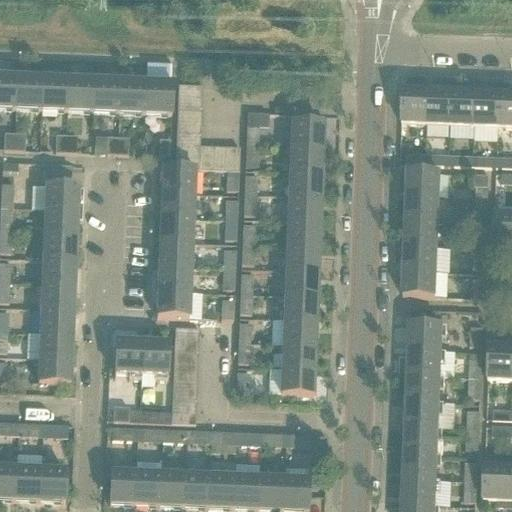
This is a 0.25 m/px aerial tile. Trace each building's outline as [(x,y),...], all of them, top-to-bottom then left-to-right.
[(17,63),(17,75),(25,76),(30,71),(30,64),(17,63)] [(0,114),(9,115),(15,115),(16,83),(3,83),(3,78),(0,77),(0,114)] [(36,116),(40,116),(42,84),(29,83),(29,79),(16,78),(16,83),(15,115),(36,116)] [(62,117),(66,117),(67,85),(55,85),(55,80),(42,79),(42,84),(40,116),(41,116),(62,117)] [(88,118),(92,118),(93,86),(80,85),(81,81),(68,80),(67,85),(66,117),(67,117),(88,118)] [(113,119),(118,119),(119,87),(106,86),(106,82),(93,81),(93,86),(92,118),(93,118),(113,118),(113,119)] [(139,120),(144,120),(145,88),(132,87),(132,83),(120,82),(119,87),(118,119),(119,119),(140,120),(139,120)] [(145,88),(144,120),(165,120),(165,121),(171,121),(172,84),(171,84),(171,89),(158,88),(158,84),(145,83),(145,88)] [(401,129),(426,130),(428,88),(416,88),(416,95),(403,94),(401,129)] [(426,130),(450,131),(451,96),(439,96),(439,89),(428,88),(426,130)] [(178,90),(177,102),(202,103),(202,91),(178,90)] [(450,131),(474,132),(476,90),(464,90),(464,97),(451,96),(450,131)] [(474,132),(498,133),(499,98),(487,98),(487,91),(476,90),(474,132)] [(498,133),(511,133),(511,98),(499,98),(498,133)] [(177,102),(177,114),(201,115),(202,103),(177,102)] [(177,114),(176,126),(201,127),(201,115),(177,114)] [(176,126),(176,138),(200,139),(201,127),(176,126)] [(291,129),(290,154),(321,155),(322,134),(323,134),(323,130),(291,129)] [(246,133),(245,152),(257,152),(258,132),(246,132),(246,133)] [(3,155),(14,155),(14,139),(4,138),(3,155)] [(200,152),(200,139),(176,138),(174,174),(200,152)] [(14,139),(14,155),(25,156),(26,139),(14,139)] [(55,157),(65,158),(66,141),(56,140),(55,157)] [(66,141),(65,158),(76,158),(77,141),(66,141)] [(106,159),(117,160),(118,143),(107,142),(106,159)] [(118,143),(117,160),(128,160),(129,143),(118,143)] [(159,161),(169,162),(170,145),(159,145),(159,161)] [(212,176),(213,152),(200,152),(174,174),(194,175),(212,176)] [(213,152),(212,176),(225,176),(226,153),(213,152)] [(245,154),(244,171),(256,172),(257,152),(245,152),(245,154)] [(226,153),(225,176),(238,177),(239,153),(226,153)] [(290,154),(289,179),(320,181),(321,155),(290,154)] [(406,159),(406,169),(425,170),(425,160),(406,159)] [(425,160),(425,170),(443,171),(444,161),(425,160)] [(454,161),(454,171),(472,172),(473,162),(454,161)] [(473,162),(472,172),(491,173),(492,163),(473,162)] [(511,163),(502,163),(502,173),(511,173),(511,163)] [(163,175),(162,199),(193,201),(194,175),(174,174),(162,174),(162,175),(163,175)] [(226,176),(225,196),(237,196),(238,177),(226,176)] [(408,178),(407,203),(438,204),(439,179),(408,178)] [(289,179),(288,203),(319,205),(320,181),(289,179)] [(511,179),(501,179),(501,189),(511,189),(511,179)] [(474,180),(473,192),(476,192),(475,206),(487,206),(488,192),(488,180),(474,180)] [(244,181),(243,201),(255,201),(256,181),(244,181)] [(1,189),(0,206),(0,208),(12,209),(13,190),(1,189)] [(46,191),(45,217),(76,218),(77,197),(77,192),(46,191)] [(162,199),(161,224),(192,225),(193,201),(162,199)] [(243,201),(242,221),(254,221),(255,201),(243,201)] [(288,203),(287,228),(318,229),(319,205),(288,203)] [(407,203),(406,228),(437,229),(438,204),(407,203)] [(225,205),(224,225),(236,226),(237,206),(225,205)] [(475,206),(474,226),(486,226),(487,206),(475,206)] [(45,217),(44,241),(75,243),(76,218),(45,217)] [(0,218),(0,238),(11,239),(40,240),(40,232),(11,230),(12,219),(0,218)] [(506,262),(511,262),(511,220),(494,220),(493,255),(506,255),(506,262)] [(161,224),(160,248),(191,249),(192,225),(161,224)] [(224,225),(223,245),(235,246),(236,226),(224,225)] [(287,228),(286,252),(317,253),(318,229),(287,228)] [(406,228),(405,252),(436,253),(437,229),(406,228)] [(242,230),(241,250),(253,250),(254,231),(242,230)] [(474,235),(473,255),(485,255),(486,236),(474,235)] [(0,238),(0,258),(10,259),(11,239),(0,238)] [(44,241),(43,265),(74,267),(75,243),(44,241)] [(160,248),(159,273),(190,275),(191,249),(160,248)] [(241,250),(240,270),(252,270),(253,250),(241,250)] [(286,252),(285,277),(316,279),(317,253),(286,252)] [(405,252),(404,277),(435,278),(449,279),(450,254),(436,253),(405,252)] [(223,255),(222,275),(234,275),(235,256),(223,255)] [(473,255),(472,275),(484,275),(485,265),(485,255),(473,255)] [(43,265),(42,290),(73,291),(74,267),(43,265)] [(0,268),(0,288),(9,289),(9,269),(0,268)] [(159,273),(158,298),(189,299),(190,275),(159,273)] [(222,275),(221,295),(234,295),(234,275),(222,275)] [(285,277),(284,301),(315,303),(316,279),(285,277)] [(435,278),(404,277),(403,302),(434,303),(435,278)] [(240,279),(239,299),(251,300),(252,280),(240,279)] [(472,284),(471,304),(483,305),(484,285),(472,284)] [(0,288),(0,308),(8,309),(9,289),(0,288)] [(42,290),(41,314),(72,316),(73,291),(42,290)] [(156,317),(156,322),(169,323),(188,324),(188,323),(200,323),(201,300),(189,299),(158,298),(157,317),(156,317)] [(239,299),(238,319),(250,320),(251,300),(239,299)] [(284,301),(283,326),(314,327),(315,303),(284,301)] [(221,305),(220,325),(232,325),(233,305),(221,305)] [(41,314),(40,339),(70,341),(72,316),(41,314)] [(283,326),(282,350),(313,352),(314,327),(283,326)] [(238,329),(237,349),(249,349),(250,329),(238,329)] [(410,330),(409,356),(440,357),(441,344),(446,345),(446,332),(410,330)] [(174,333),(174,345),(198,346),(198,334),(174,333)] [(482,353),(483,333),(471,333),(470,353),(482,353)] [(40,339),(39,364),(69,365),(70,341),(40,339)] [(488,386),(511,386),(511,344),(503,344),(503,351),(489,351),(488,386)] [(174,345),(173,357),(197,358),(198,346),(174,345)] [(141,380),(142,380),(144,348),(141,348),(141,350),(121,349),(121,347),(115,347),(114,379),(128,379),(128,385),(141,385),(141,380)] [(144,348),(142,380),(154,381),(154,386),(166,386),(168,349),(166,349),(166,351),(146,350),(146,348),(144,348)] [(237,349),(236,369),(248,369),(249,349),(237,349)] [(282,350),(281,375),(312,376),(313,352),(282,350)] [(409,356),(408,382),(439,383),(444,384),(454,384),(455,358),(445,358),(440,357),(409,356)] [(173,357),(173,369),(197,370),(197,358),(173,357)] [(69,365),(39,364),(38,389),(70,390),(70,389),(68,389),(69,365)] [(469,365),(468,385),(480,385),(481,365),(469,365)] [(173,369),(173,381),(197,382),(197,370),(173,369)] [(268,375),(267,398),(280,399),(280,400),(312,402),(312,400),(311,400),(312,376),(281,375),(268,375)] [(236,378),(235,398),(247,399),(248,379),(236,378)] [(173,381),(172,393),(196,394),(197,382),(173,381)] [(408,382),(407,407),(438,408),(439,396),(444,396),(444,384),(408,382)] [(468,385),(467,404),(479,405),(480,385),(468,385)] [(172,393),(172,405),(196,406),(196,394),(172,393)] [(172,405),(171,417),(195,418),(196,406),(172,405)] [(407,407),(406,433),(437,435),(437,422),(443,422),(443,409),(438,409),(438,408),(407,407)] [(112,427),(138,428),(139,417),(129,416),(129,413),(113,412),(112,427)] [(492,415),(492,425),(511,426),(511,416),(492,415)] [(467,416),(466,436),(478,437),(479,417),(467,416)] [(171,429),(171,418),(139,417),(138,428),(171,429)] [(195,430),(195,418),(171,417),(171,418),(171,429),(195,430)] [(0,441),(17,442),(18,430),(0,429),(0,441)] [(18,430),(17,442),(38,443),(38,431),(18,430)] [(68,432),(48,431),(47,443),(67,444),(68,432)] [(492,431),(491,441),(510,442),(511,432),(492,431)] [(112,433),(111,445),(131,446),(131,434),(112,433)] [(406,433),(404,458),(436,459),(437,448),(441,448),(442,436),(437,435),(406,433)] [(142,434),(142,446),(162,447),(162,435),(142,434)] [(162,435),(162,447),(182,448),(182,436),(162,435)] [(192,436),(191,448),(211,449),(212,437),(192,436)] [(466,436),(465,456),(477,457),(478,437),(466,436)] [(212,437),(211,449),(231,450),(231,438),(212,437)] [(241,438),(240,450),(260,451),(261,439),(241,438)] [(261,439),(260,451),(280,452),(281,440),(261,439)] [(290,440),(290,452),(309,453),(310,441),(290,440)] [(404,458),(403,484),(435,485),(436,474),(440,474),(441,461),(436,461),(436,459),(404,458)] [(15,505),(39,506),(40,475),(41,460),(17,459),(16,475),(15,505)] [(210,482),(208,511),(233,511),(235,483),(234,483),(234,467),(210,466),(209,482),(210,482)] [(465,468),(464,488),(476,488),(477,468),(465,468)] [(496,511),(507,511),(509,473),(484,472),(483,505),(497,505),(496,511)] [(0,504),(15,505),(16,475),(0,473),(0,504)] [(40,475),(39,506),(59,507),(59,508),(64,509),(65,476),(40,475)] [(111,509),(134,510),(136,479),(110,478),(109,510),(111,510),(111,509)] [(134,510),(159,511),(160,480),(136,479),(134,510)] [(159,511),(176,511),(184,511),(185,481),(160,480),(159,511)] [(184,511),(208,511),(210,482),(185,481),(184,511)] [(233,511),(257,511),(259,484),(235,483),(233,511)] [(257,511),(282,511),(283,485),(259,484),(257,511)] [(403,484),(402,509),(435,510),(436,498),(440,498),(440,487),(435,487),(435,485),(403,484)] [(283,485),(282,511),(307,511),(308,486),(283,485)] [(464,488),(463,507),(476,508),(476,488),(464,488)]
